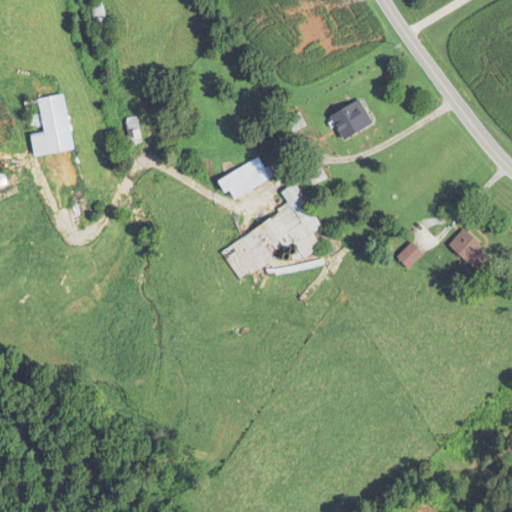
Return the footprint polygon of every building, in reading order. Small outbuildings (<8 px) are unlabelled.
[(93,4),(102,51),(113,49),(104,2),(93,4)] [(90,207),(70,94),(27,101),(37,157),(53,154),(64,211),(90,207)] [(378,125),(367,105),(342,118),(353,138),(378,125)] [(128,118),(131,148),(142,146),(139,117),(128,118)] [(239,201),(278,177),(274,171),(271,173),(261,158),(226,179),(239,201)] [(0,174),(0,189),(10,186),(6,172),(0,174)] [(224,248),(242,281),(301,248),(306,258),(325,248),(316,232),(323,228),(299,184),(283,193),(292,211),(224,248)] [(483,272),(498,256),(468,228),(453,244),(483,272)] [(426,253),(416,244),(405,256),(415,265),(426,253)] [(455,511),(457,507),(426,502),(424,511),(455,511)]
